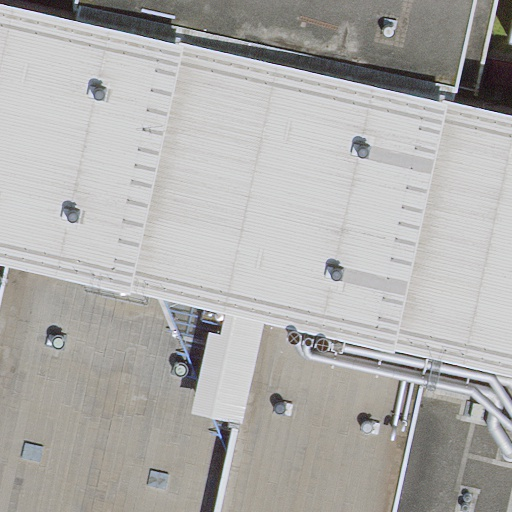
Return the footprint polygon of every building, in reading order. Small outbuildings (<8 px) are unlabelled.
[(511,359),(511,109),(477,102),(74,16),(0,0),(0,249),(9,252),(266,307),(433,343),(511,359)] [(77,0),(74,16),(477,102),(501,0),(77,0)] [(0,295),(0,511),(219,511),(266,307),(9,252),(0,295)] [(396,511),(433,343),(266,307),(219,511),(396,511)] [(511,511),(511,359),(433,343),(396,511),(511,511)]
